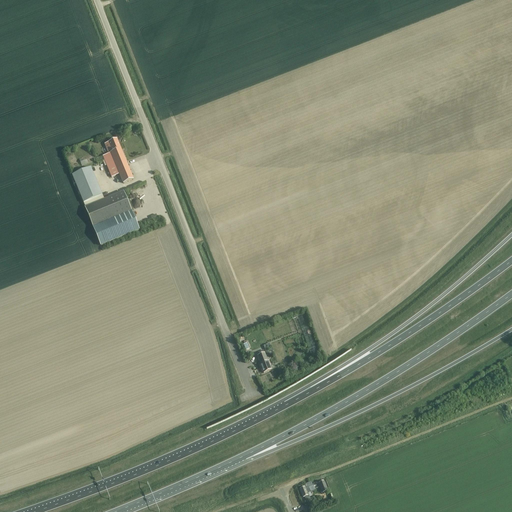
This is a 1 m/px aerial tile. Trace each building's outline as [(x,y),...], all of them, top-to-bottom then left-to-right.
[(117,140),(109,143),(110,146),(106,147),(108,152),(112,151),(112,153),(103,157),(111,178),(119,175),(123,184),(133,179),(117,140)] [(102,196),(91,168),(72,176),(93,227),(131,211),(123,192),(104,200),(102,196)] [(139,231),(132,215),(131,211),(93,227),(95,230),(101,246),(139,231)] [(263,351),(256,354),(264,373),(271,370),(269,366),(270,366),(269,362),(267,362),(263,351)] [(303,498),(304,497),(308,496),(307,494),(308,493),(307,491),(310,490),(309,488),(313,487),(311,482),(305,484),(306,485),(301,487),(301,489),(300,490),(303,498)] [(324,482),(319,484),(322,493),(327,491),(324,482)]
